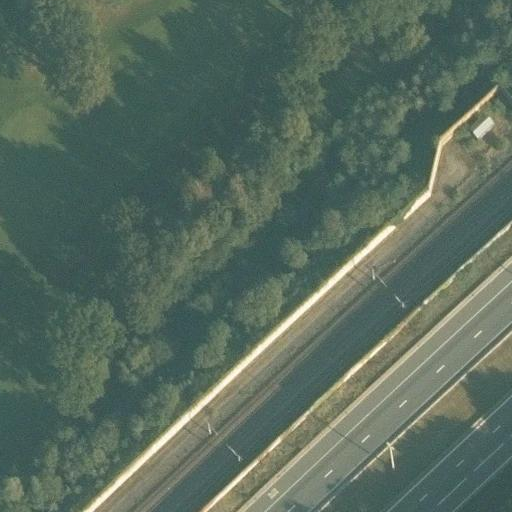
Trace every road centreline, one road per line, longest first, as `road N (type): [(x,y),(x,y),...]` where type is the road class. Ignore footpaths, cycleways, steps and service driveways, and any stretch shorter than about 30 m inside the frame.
road 1 (motorway): [(511,303),(287,511)]
road 2 (motorway): [(415,511),(511,421)]
